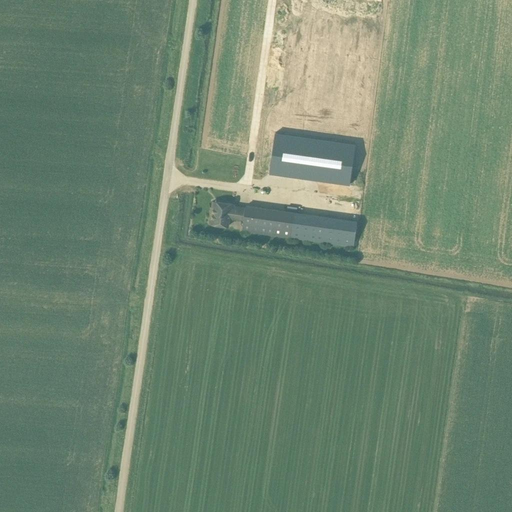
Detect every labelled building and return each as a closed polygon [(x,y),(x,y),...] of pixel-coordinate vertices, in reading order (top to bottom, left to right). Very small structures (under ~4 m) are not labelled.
[(368,63),(376,14),(333,8),(322,6),(310,4),(310,5),(287,2),(277,71),(286,73),(288,64),(324,69),(325,63),(333,65),(334,59),(341,60),(341,62),(348,63),(348,65),(354,66),(355,61),(368,63)] [(342,142),(275,133),(269,173),(350,185),(356,144),(342,142)] [(356,192),(342,190),(341,198),(355,200),(356,192)] [(211,212),(210,224),(220,225),(229,226),(230,220),(243,221),(245,210),(233,209),(234,204),(216,202),(213,201),(211,212)] [(243,221),(242,231),(324,243),(353,247),(357,221),(327,217),(256,207),(246,206),(245,210),(243,221)]
